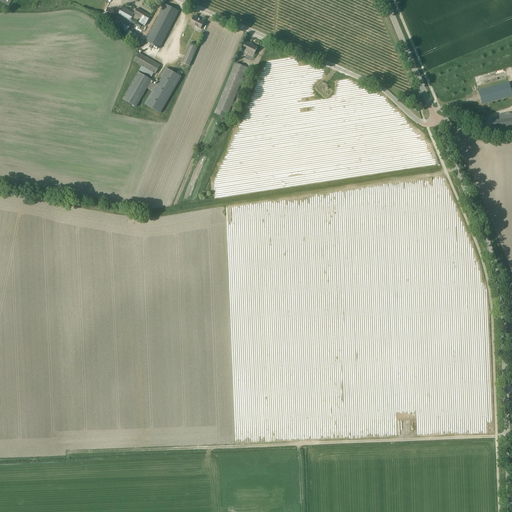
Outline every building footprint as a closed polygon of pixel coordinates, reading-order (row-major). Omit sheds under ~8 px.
[(178,12),(171,8),(164,5),(145,41),(159,48),(178,12)] [(131,18),(134,14),(122,7),(118,16),(131,23),(134,25),(136,21),(131,18)] [(131,18),(136,21),(145,26),(151,16),(137,8),(134,14),(131,18)] [(131,23),(118,16),(112,25),(126,33),(131,23)] [(194,16),(190,24),(201,29),(204,21),(194,16)] [(246,42),(242,50),(254,55),(256,50),(257,49),(256,49),(257,47),(246,42)] [(197,48),(189,44),(181,63),(189,66),(197,48)] [(160,65),(137,52),(132,61),(141,66),(153,73),(156,74),(160,65)] [(247,67),(235,63),(216,109),(228,114),(247,67)] [(151,77),(153,73),(141,66),(139,70),(151,77)] [(145,104),(160,113),(181,77),(166,68),(155,85),(150,82),(151,81),(138,73),(123,98),(136,106),(147,88),(152,91),(145,104)] [(482,104),(511,96),(511,91),(510,82),(479,90),(482,104)] [(511,125),(511,114),(499,116),(500,120),(492,121),(493,128),(511,125)]
